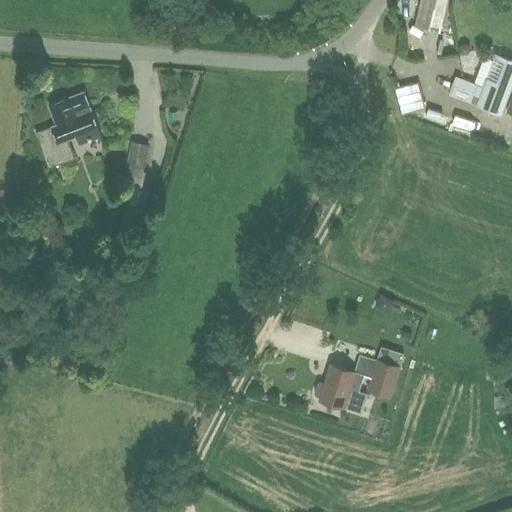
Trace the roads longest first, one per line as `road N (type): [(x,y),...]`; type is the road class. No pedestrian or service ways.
road 1 (unclassified): [(189,476),(353,178),(363,98)]
road 2 (unclassified): [(0,42),(255,63),(309,60)]
